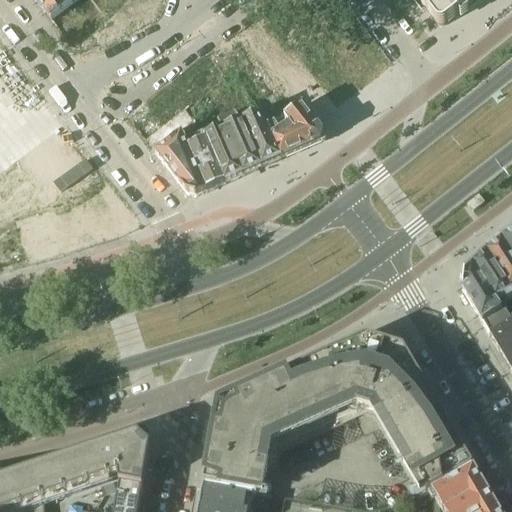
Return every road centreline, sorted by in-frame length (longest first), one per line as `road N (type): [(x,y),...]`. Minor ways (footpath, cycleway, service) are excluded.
road 1 (residential): [(511,467),(383,253)]
road 2 (secondary): [(0,402),(205,341)]
road 3 (residential): [(415,100),(242,225)]
road 4 (residential): [(0,441),(172,391),(193,374)]
road 5 (secondary): [(205,341),(296,308),(383,253)]
road 6 (secondary): [(190,288),(0,346)]
road 7 (residential): [(65,92),(157,210),(175,249)]
road 8 (residential): [(175,249),(0,303)]
road 9 (secondary): [(383,253),(511,150)]
road 10 (residential): [(172,511),(193,374)]
road 11 (secondary): [(511,70),(412,150)]
road 12 (residential): [(176,31),(65,92)]
road 13 (residential): [(511,23),(415,100)]
